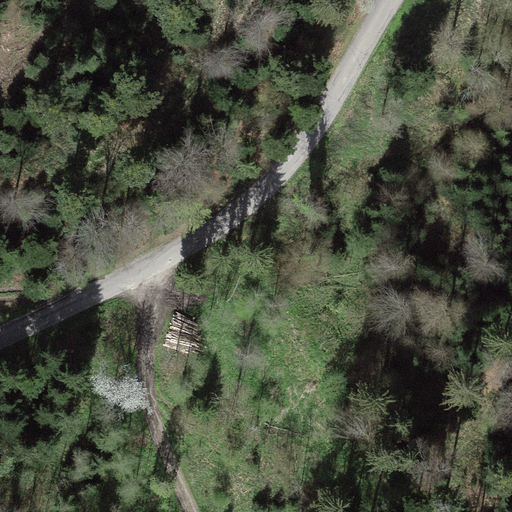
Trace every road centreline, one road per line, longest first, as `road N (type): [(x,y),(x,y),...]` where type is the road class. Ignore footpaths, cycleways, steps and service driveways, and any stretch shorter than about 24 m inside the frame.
road 1 (unclassified): [(0,338),(156,266),(254,199),(299,149),(389,0)]
road 2 (track): [(191,511),(148,387),(156,266)]
